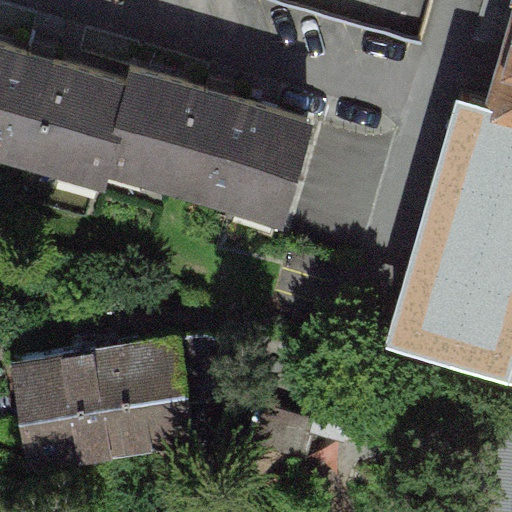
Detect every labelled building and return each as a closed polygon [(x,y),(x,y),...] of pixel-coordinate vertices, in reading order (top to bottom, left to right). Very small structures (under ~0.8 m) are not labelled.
[(511,33),(493,96),(465,88),(397,324),(511,357),(511,33)] [(129,79),(0,40),(0,137),(103,168),(108,151),(129,79)] [(307,117),(133,66),(129,79),(108,151),(224,185),(216,214),(274,231),(307,117)] [(31,457),(196,433),(190,398),(212,395),(223,390),(232,382),(237,372),(239,361),(237,349),(231,339),(222,332),(211,328),(199,328),(180,330),(180,328),(16,356),(31,457)] [(362,377),(333,368),(318,416),(315,426),(345,435),(362,377)] [(318,416),(270,402),(259,442),(307,456),(315,426),(318,416)] [(511,511),(511,415),(487,414),(482,511),(511,511)]
